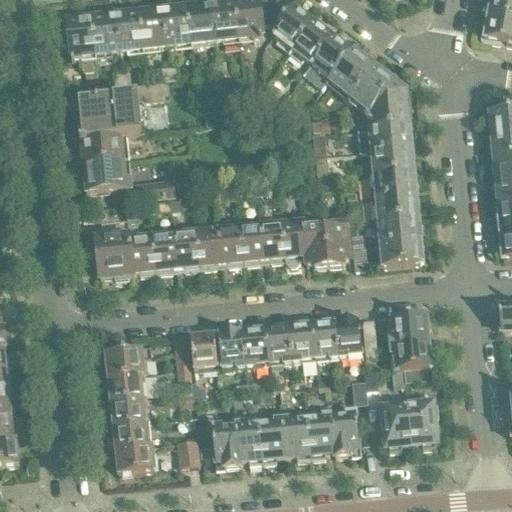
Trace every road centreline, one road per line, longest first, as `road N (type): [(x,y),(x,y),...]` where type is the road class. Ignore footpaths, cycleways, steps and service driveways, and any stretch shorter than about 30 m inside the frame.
road 1 (residential): [(54,331),(469,289)]
road 2 (residential): [(54,331),(19,0)]
road 3 (residential): [(489,499),(469,289)]
road 4 (residential): [(469,289),(455,109),(460,86)]
road 5 (residential): [(72,511),(54,331)]
road 6 (residential): [(358,511),(489,499)]
road 7 (residential): [(440,60),(413,59),(332,0)]
